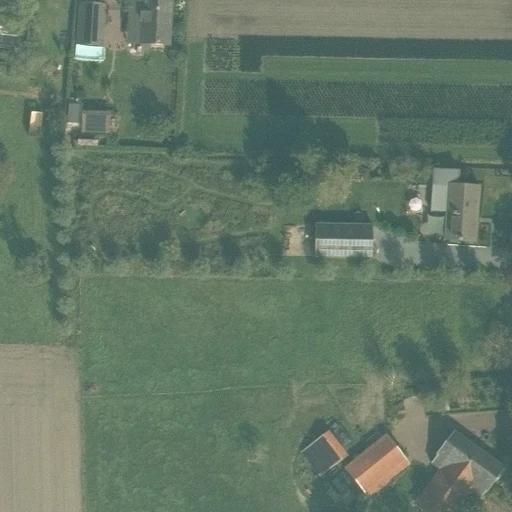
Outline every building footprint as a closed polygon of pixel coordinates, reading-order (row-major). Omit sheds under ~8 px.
[(168,48),(168,30),(170,0),(142,0),(141,29),(140,47),(168,48)] [(80,5),(78,45),(99,46),(101,7),(80,5)] [(68,105),(66,124),(77,125),(79,106),(68,105)] [(83,111),(84,133),(111,132),(110,110),(83,111)] [(474,243),(478,188),(456,186),(457,172),(433,170),(432,186),(430,212),(446,215),(444,241),(474,243)] [(371,258),(372,226),(314,225),(314,257),(371,258)] [(300,451),(319,476),(348,455),(329,429),(300,451)] [(486,493),(503,469),(453,432),(436,456),(431,465),(441,472),(423,496),(444,511),(455,511),(469,493),(479,500),(485,492),(486,493)] [(405,460),(386,437),(345,470),(364,493),(405,460)]
